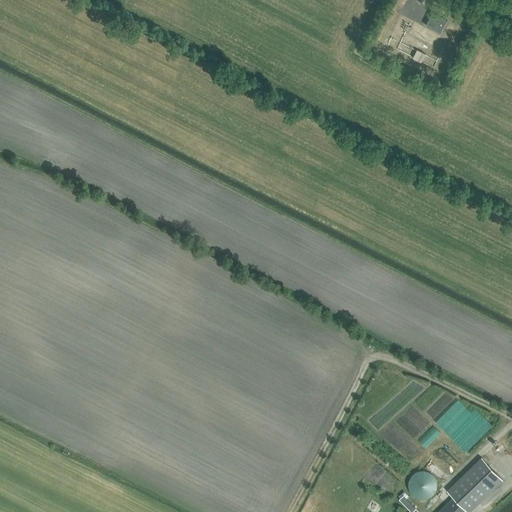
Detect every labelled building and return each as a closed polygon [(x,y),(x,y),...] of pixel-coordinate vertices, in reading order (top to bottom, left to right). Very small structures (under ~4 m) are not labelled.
[(448,20),(432,13),(426,25),(442,33),(448,20)] [(417,50),(413,58),(420,62),(424,53),(417,50)] [(451,436),(457,445),(475,431),(469,422),(451,436)] [(455,496),(437,511),(466,511),(469,510),(470,511),(505,478),(484,456),(449,489),(455,496)] [(424,471),(422,471),(419,471),(417,472),(415,473),(413,474),(411,476),(410,478),(409,481),(408,483),(408,486),(408,488),(409,491),(410,493),(412,495),(414,496),(416,498),(418,499),(421,499),(423,499),(426,499),(428,498),(430,497),(432,495),(434,493),(435,491),(436,489),(437,487),(437,484),(436,482),(436,479),(434,477),(433,475),(431,473),(429,472),(427,471),(424,471)] [(419,511),(403,496),(399,499),(412,511),(411,511),(419,511)]
